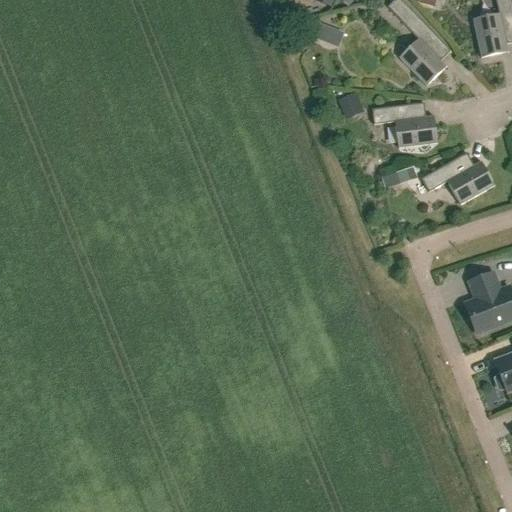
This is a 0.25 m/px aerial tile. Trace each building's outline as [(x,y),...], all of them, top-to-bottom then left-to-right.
[(450,54),(398,0),(396,0),(387,10),(418,42),(398,60),(426,89),(441,75),(435,68),(450,54)] [(419,0),(419,4),(435,8),(436,0),(419,0)] [(511,45),(511,9),(510,0),(494,0),(498,16),(472,22),(480,61),(501,56),(499,48),(511,45)] [(426,127),(423,106),(371,112),(373,127),(394,125),(398,151),(437,146),(434,126),(426,127)] [(477,174),(466,156),(421,182),(428,195),(447,185),(460,208),(494,188),(484,170),(477,174)] [(500,292),(493,275),(469,285),(475,302),(465,306),(477,337),(511,322),(511,296),(509,289),(500,292)] [(511,356),(495,363),(499,375),(494,381),(498,392),(506,392),(507,394),(511,391),(511,356)]
